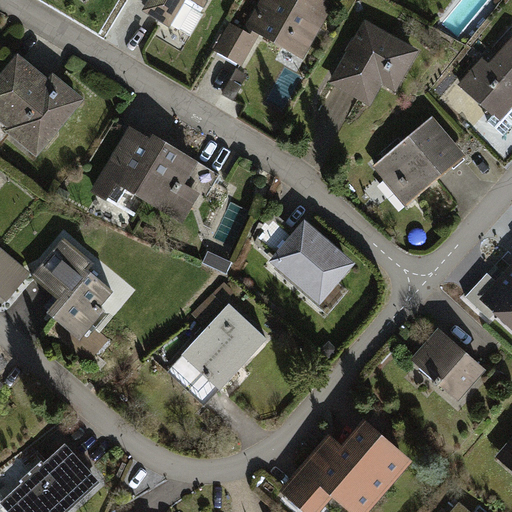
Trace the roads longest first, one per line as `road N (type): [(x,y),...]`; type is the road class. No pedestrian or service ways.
road 1 (residential): [(422,282),(287,433),(254,459),(217,471),(184,471),(123,436),(0,333)]
road 2 (residential): [(11,0),(263,151),(422,282)]
road 3 (residential): [(511,182),(422,282)]
